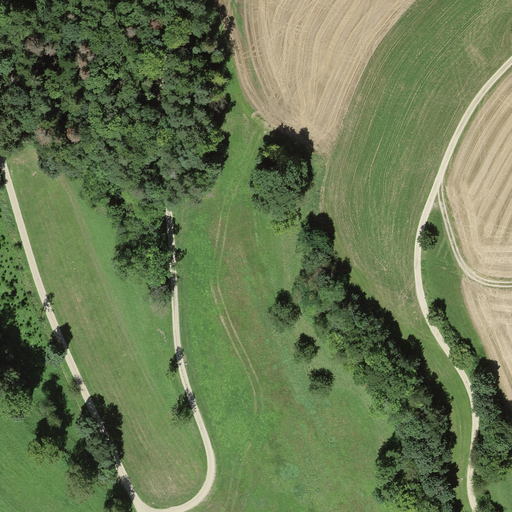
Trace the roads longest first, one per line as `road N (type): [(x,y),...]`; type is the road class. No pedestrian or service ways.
road 1 (track): [(175,511),(203,491),(211,470),(178,362),(156,98),(165,33),(179,0)]
road 2 (track): [(474,511),(473,405),(425,320),(416,244),(470,106),(511,58)]
road 3 (track): [(142,511),(92,417),(0,163)]
road 4 (track): [(207,0),(244,108),(279,135),(328,146)]
road 5 (track): [(437,182),(466,276),(511,281)]
